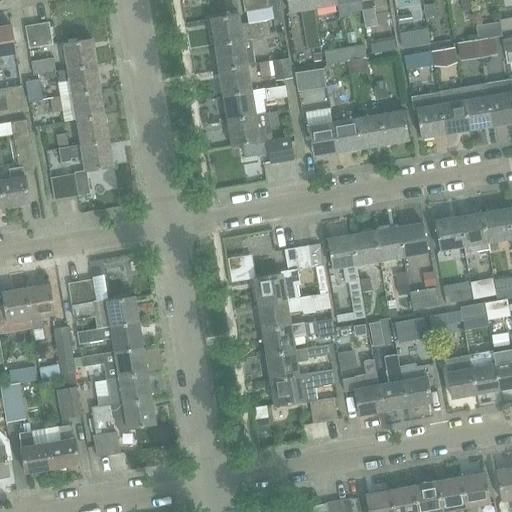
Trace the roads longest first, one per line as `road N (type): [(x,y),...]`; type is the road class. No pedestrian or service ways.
road 1 (residential): [(173,225),(511,169)]
road 2 (residential): [(214,484),(511,431)]
road 3 (tertiary): [(214,484),(173,225)]
road 4 (tertiary): [(173,225),(133,0)]
road 5 (residential): [(0,254),(173,225)]
road 6 (residential): [(57,511),(214,484)]
